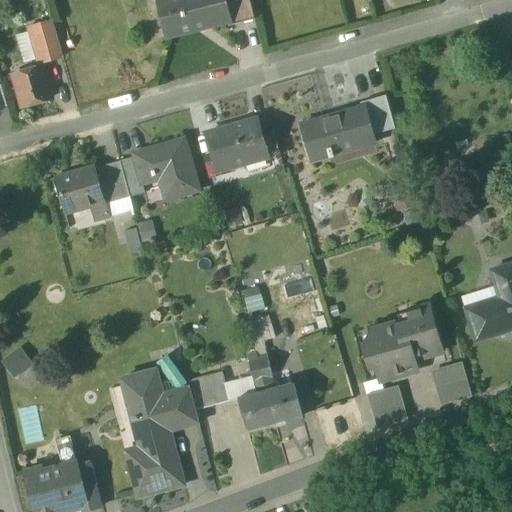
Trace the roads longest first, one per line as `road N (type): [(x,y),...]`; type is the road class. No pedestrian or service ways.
road 1 (residential): [(0,147),(507,0)]
road 2 (residential): [(238,511),(511,402)]
